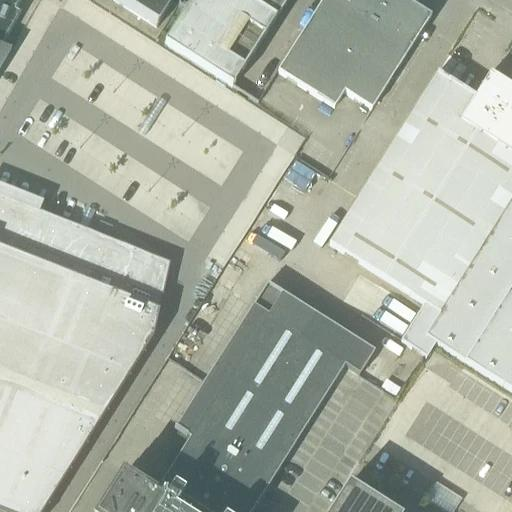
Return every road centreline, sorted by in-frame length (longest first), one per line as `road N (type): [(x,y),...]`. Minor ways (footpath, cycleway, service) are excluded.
road 1 (unknown): [(489,496),(399,444),(400,431),(433,387),(511,433)]
road 2 (unknown): [(295,511),(371,390)]
